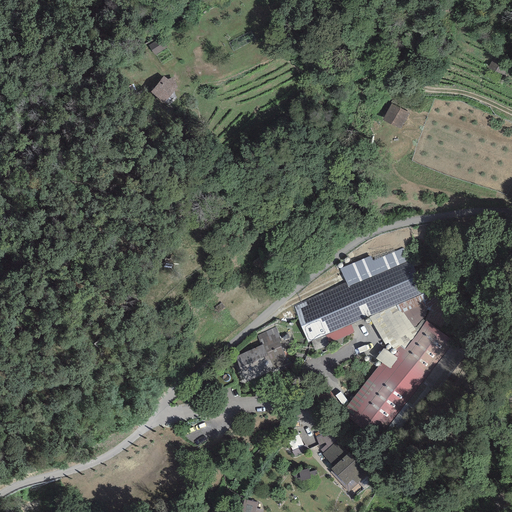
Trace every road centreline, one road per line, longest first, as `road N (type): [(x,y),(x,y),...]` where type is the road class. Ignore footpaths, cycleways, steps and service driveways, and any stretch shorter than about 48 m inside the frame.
road 1 (unclassified): [(511,219),(479,211),(368,235),(201,370),(127,443),(0,496)]
road 2 (track): [(356,0),(419,86),(511,111)]
